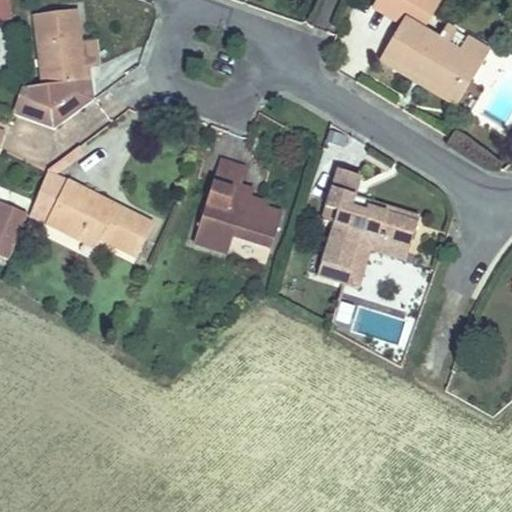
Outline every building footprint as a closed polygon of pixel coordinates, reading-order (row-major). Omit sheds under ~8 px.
[(0,0),(0,15),(11,15),(9,0),(0,0)] [(404,19),(422,29),(425,23),(408,12),(415,0),(379,0),(375,8),(401,24),(404,19)] [(415,0),(408,12),(425,23),(439,0),(415,0)] [(81,42),(77,10),(34,15),(43,87),(24,89),(14,115),(55,130),(94,100),(90,66),(84,67),(81,42)] [(379,61),(450,103),(483,48),(447,26),(439,39),(422,29),(404,19),(401,24),(379,61)] [(81,42),(84,67),(90,66),(99,65),(96,40),(81,42)] [(483,48),(450,103),(457,107),(489,52),(483,48)] [(345,142),(332,137),(328,150),(340,154),(345,142)] [(48,171),(42,187),(60,196),(68,180),(57,175),(85,154),(80,147),(48,171)] [(220,160),(194,244),(228,254),(233,236),(271,248),(282,213),(264,208),(250,203),(252,197),(254,191),(241,186),(246,169),(220,160)] [(333,224),(317,277),(344,286),(361,233),(410,248),(417,223),(367,207),(366,212),(352,208),(355,197),(361,178),(337,170),(321,221),(333,224)] [(108,201),(68,180),(60,196),(42,187),(30,216),(78,241),(82,231),(100,240),(136,258),(154,224),(120,207),(118,212),(105,206),(108,201)] [(252,197),(250,203),(264,208),(266,202),(252,197)] [(367,207),(417,223),(419,217),(355,197),(352,208),(366,212),(367,207)] [(120,207),(108,201),(105,206),(118,212),(120,207)] [(0,202),(0,257),(9,261),(28,215),(0,202)] [(82,231),(78,241),(95,249),(100,240),(82,231)] [(361,233),(344,286),(358,290),(370,251),(405,262),(410,248),(361,233)]
